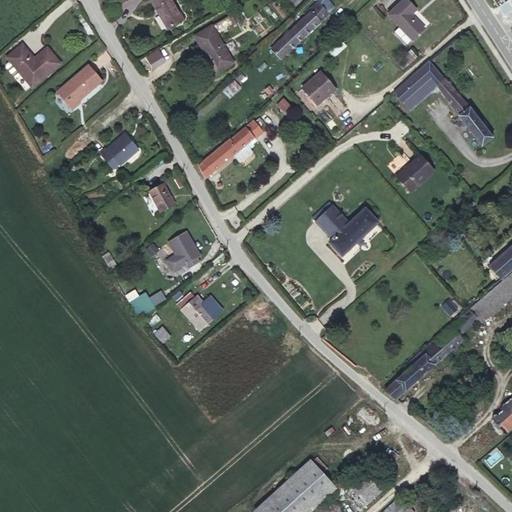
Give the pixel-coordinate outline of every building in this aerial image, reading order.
[(151,0),(168,29),(183,20),(171,0),(151,0)] [(316,0),(318,1),(329,13),(334,7),(327,0),(316,0)] [(413,39),(424,28),(411,15),(416,9),(407,0),(402,0),(388,15),(400,27),(395,32),(406,45),(412,39),(413,39)] [(320,21),(329,13),(318,1),(309,9),(311,12),(271,49),(280,59),(320,21)] [(228,53),(236,49),(231,41),(223,46),(217,35),(234,25),(229,16),(195,36),(216,73),(234,63),(228,53)] [(48,48),(34,59),(33,60),(29,56),(31,55),(22,45),(7,57),(32,87),(60,63),(48,48)] [(402,69),(417,56),(411,50),(397,63),(402,69)] [(470,107),(428,61),(391,94),(402,106),(403,104),(431,80),(439,91),(458,116),(481,146),(493,137),(470,107)] [(71,108),(79,101),(102,81),(89,65),(57,92),(71,108)] [(317,105),(336,89),(321,72),(302,88),(317,105)] [(230,98),(241,87),(234,80),(223,90),(230,98)] [(412,115),(439,91),(431,80),(403,104),(412,115)] [(271,110),(280,119),(292,107),(283,98),(271,110)] [(80,103),(79,101),(71,108),(72,109),(80,103)] [(327,111),(321,116),(331,130),(338,125),(327,111)] [(259,117),(255,121),(262,131),(267,126),(259,117)] [(254,120),(246,128),(254,137),(262,131),(255,121),(254,120)] [(203,162),(199,166),(205,179),(254,137),(246,128),(232,140),(231,138),(203,162)] [(120,166),(139,150),(125,133),(106,149),(107,151),(102,155),(113,169),(119,164),(120,166)] [(410,192),(433,171),(420,156),(397,177),(410,192)] [(160,212),(175,204),(164,184),(150,191),(160,212)] [(342,256),(379,222),(365,208),(349,223),(333,205),(316,221),(332,239),(329,242),(342,256)] [(197,258),(201,255),(186,232),(169,242),(176,254),(166,260),(173,272),(187,264),(189,268),(199,262),(197,258)] [(502,279),(511,269),(511,246),(490,265),(502,279)] [(110,269),(117,265),(109,252),(102,256),(110,269)] [(511,273),(469,310),(477,320),(481,324),(511,296),(511,273)] [(200,331),(215,317),(197,296),(196,297),(191,292),(177,304),(200,331)] [(139,317),(154,308),(149,299),(143,303),(139,296),(130,302),(139,317)] [(450,300),(442,305),(449,316),(457,311),(450,300)] [(408,370),(385,390),(396,399),(463,340),(459,336),(477,320),(469,310),(405,366),(408,370)] [(163,342),(171,336),(162,327),(155,333),(163,342)] [(502,411),(458,448),(474,461),(511,427),(511,398),(500,409),(502,411)] [(357,433),(365,424),(354,413),(346,422),(357,433)] [(255,511),(310,511),(336,488),(310,459),(254,510),(255,511)] [(367,511),(386,496),(370,478),(360,468),(311,511),(367,511)] [(370,478),(386,496),(393,489),(377,471),(370,478)] [(414,511),(400,496),(383,511),(414,511)]
